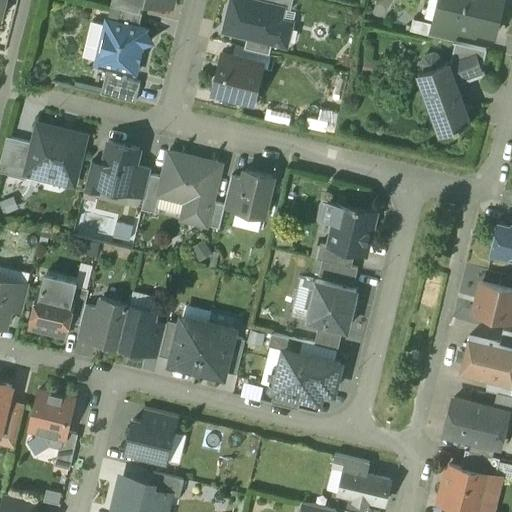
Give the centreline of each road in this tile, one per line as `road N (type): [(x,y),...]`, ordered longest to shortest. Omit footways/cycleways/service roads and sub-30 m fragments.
road 1 (residential): [(351,435),(416,183)]
road 2 (residential): [(416,183),(166,129)]
road 3 (residential): [(109,379),(351,435)]
road 4 (residential): [(166,129),(3,92)]
road 5 (residential): [(511,99),(492,175),(474,196),(416,183)]
road 6 (residential): [(109,379),(75,511)]
road 7 (residential): [(198,0),(166,129)]
road 8 (residential): [(351,435),(408,450),(418,472),(408,511)]
